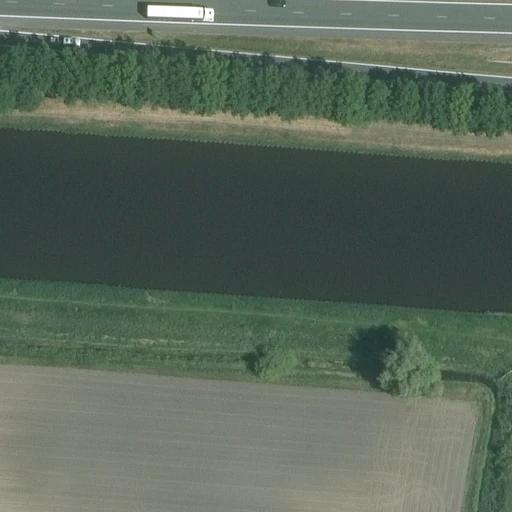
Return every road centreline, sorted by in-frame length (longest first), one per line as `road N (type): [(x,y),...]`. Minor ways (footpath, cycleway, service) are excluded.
road 1 (motorway): [(0,37),(511,82)]
road 2 (motorway): [(0,0),(511,20)]
